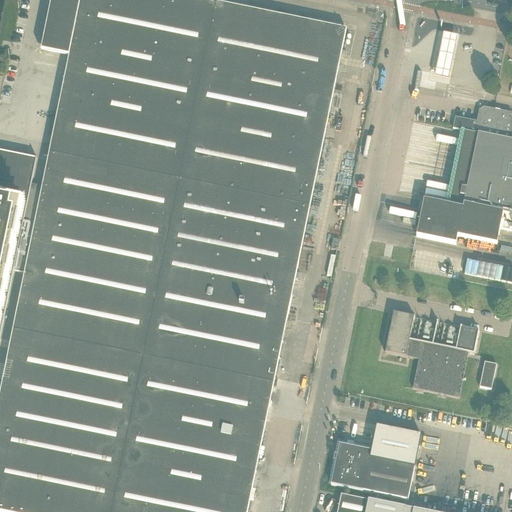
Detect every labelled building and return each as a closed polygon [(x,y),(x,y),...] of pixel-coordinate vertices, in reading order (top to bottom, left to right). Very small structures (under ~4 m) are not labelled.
[(0,337),(13,272),(24,274),(24,278),(0,393),(0,511),(247,511),(255,474),(284,331),(295,280),(299,281),(300,273),(296,272),(346,31),(196,0),(48,0),(49,1),(48,1),(51,2),(53,3),(51,15),(52,15),(44,51),(69,56),(69,57),(42,187),(31,185),(36,159),(35,159),(35,160),(0,152),(0,337)] [(423,201),(416,238),(426,240),(456,246),(457,238),(496,246),(500,230),(511,232),(511,117),(487,113),(488,109),(483,108),(479,111),(476,123),(472,122),(470,134),(477,135),(462,209),(445,206),(423,201)] [(470,134),(472,122),(455,118),(452,130),(470,134)] [(331,250),(338,252),(340,242),(333,240),(331,250)] [(327,276),(332,277),(336,257),(331,256),(327,276)] [(510,276),(507,276),(509,269),(464,260),(461,273),(509,282),(510,276)] [(412,390),(422,392),(458,400),(468,355),(473,356),(478,332),(393,314),(385,354),(418,361),(412,390)] [(479,388),(491,391),(496,366),(484,364),(479,388)] [(467,433),(470,422),(429,413),(427,424),(467,433)] [(335,462),(330,486),(340,488),(407,502),(414,469),(415,469),(421,437),(376,428),(371,452),(361,450),(353,448),(352,448),(351,450),(346,449),(346,447),(339,446),(336,456),(334,455),(334,456),(333,457),(333,458),(333,460),(333,461),(333,462),(335,462)] [(469,464),(490,468),(494,451),(465,445),(463,454),(471,455),(469,464)] [(365,511),(368,502),(341,496),(337,511),(365,511)] [(365,511),(417,511),(368,502),(365,511)]
